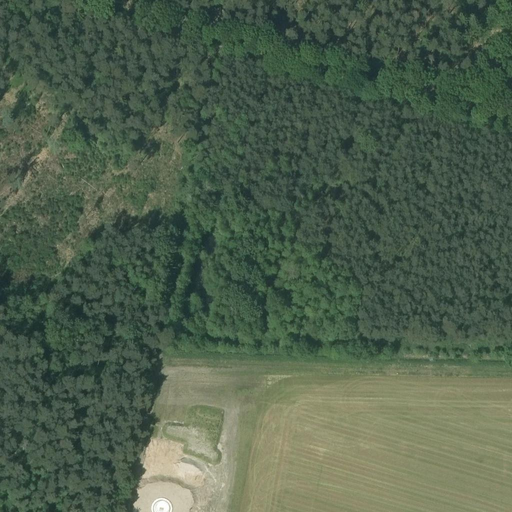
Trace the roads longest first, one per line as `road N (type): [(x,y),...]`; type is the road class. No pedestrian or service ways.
road 1 (track): [(129,511),(159,355)]
road 2 (track): [(114,0),(208,25),(226,0)]
